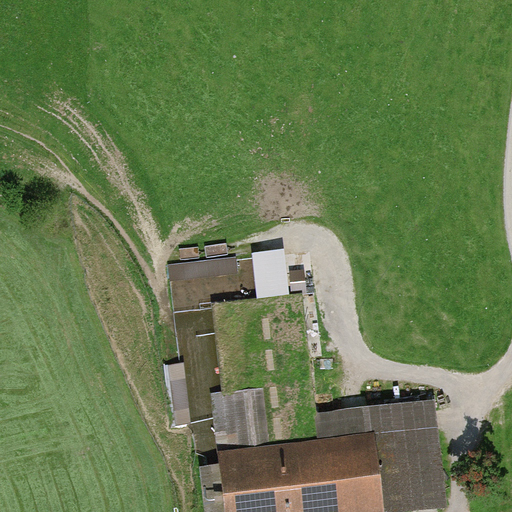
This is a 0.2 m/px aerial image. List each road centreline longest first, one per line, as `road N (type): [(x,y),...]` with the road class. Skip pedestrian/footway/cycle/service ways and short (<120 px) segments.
road 1 (track): [(0,125),(38,140),(143,254),(159,259),(305,240),(329,269),(347,343),(379,374),(486,398)]
road 2 (track): [(511,363),(465,423),(458,454),(463,511)]
